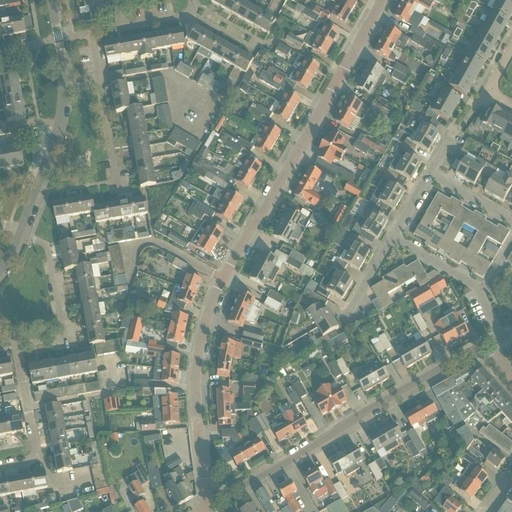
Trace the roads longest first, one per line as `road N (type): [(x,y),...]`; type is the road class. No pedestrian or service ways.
road 1 (residential): [(207,507),(196,368),(211,304),(382,0)]
road 2 (residential): [(207,507),(499,338)]
road 3 (residential): [(0,274),(42,180),(64,86)]
road 4 (residential): [(0,468),(34,458),(15,345),(0,321)]
